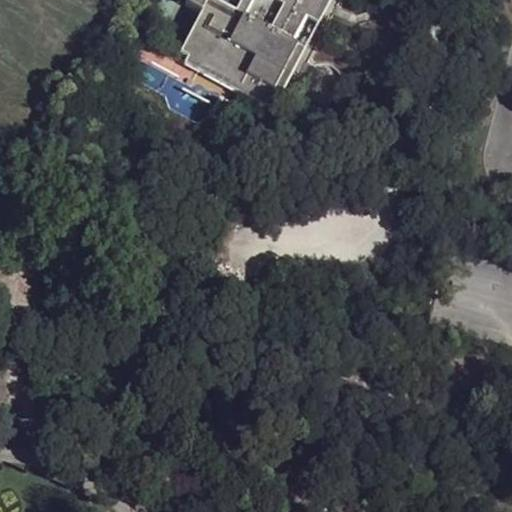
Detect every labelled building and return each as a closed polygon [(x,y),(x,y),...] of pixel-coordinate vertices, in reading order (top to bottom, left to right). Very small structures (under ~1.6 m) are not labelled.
[(215,0),(213,5),(184,58),(180,67),(261,110),(265,102),(280,75),(294,48),(309,22),(320,0),(215,0)] [(185,0),(182,7),(198,15),(205,1),(203,0),(185,0)] [(328,0),(320,0),(309,22),(316,26),(328,0)] [(184,58),(213,5),(205,1),(198,15),(176,55),(184,58)] [(280,75),(265,102),(273,107),(301,52),(294,48),(280,75)]
